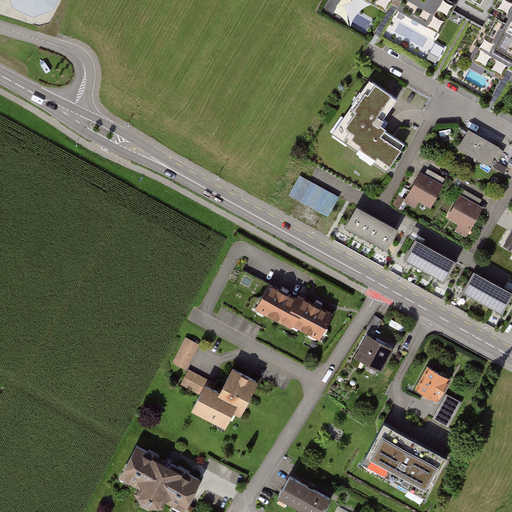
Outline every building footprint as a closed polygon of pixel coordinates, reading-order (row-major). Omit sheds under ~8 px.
[(10,0),(14,9),(34,17),(54,10),(58,0),(10,0)] [(341,0),(329,0),(325,8),(334,13),(341,0)] [(364,0),(438,42),(462,0),(364,0)] [(511,0),(504,0),(471,59),(511,82),(511,0)] [(440,57),(430,53),(427,58),(437,63),(440,57)] [(375,160),(387,168),(405,144),(384,129),(387,124),(382,121),(397,99),(373,82),(364,94),(368,96),(343,132),(378,156),(375,160)] [(469,131),(460,147),(489,164),(499,147),(469,131)] [(421,175),(410,194),(430,205),(445,178),(432,171),(428,178),(421,175)] [(338,196),(301,176),(290,195),(328,215),(338,196)] [(478,197),(462,188),(457,196),(461,198),(450,216),(469,227),(480,208),(474,205),(478,197)] [(399,227),(357,204),(345,226),(387,249),(399,227)] [(446,281),(457,259),(416,237),(404,258),(446,281)] [(262,297),(270,283),(243,270),(236,283),(262,297)] [(484,276),(474,270),(462,292),(492,308),(498,298),(478,287),(484,276)] [(511,296),(511,291),(484,276),(478,287),(498,298),(492,308),(502,314),(511,296)] [(262,297),(257,308),(291,326),(292,323),(319,337),(331,313),(298,296),(297,298),(287,293),(288,289),(282,286),(280,289),(270,283),(262,297)] [(374,316),(366,330),(373,335),(382,321),(374,316)] [(375,342),(369,338),(359,356),(357,355),(352,364),(356,366),(361,357),(380,367),(390,350),(383,346),(386,342),(377,337),(375,342)] [(198,344),(186,338),(173,362),(186,369),(198,344)] [(451,377),(429,366),(417,391),(439,401),(451,377)] [(223,389),(188,370),(180,384),(198,394),(191,408),(227,427),(235,411),(241,414),(259,381),(234,368),(223,389)] [(460,402),(447,396),(435,419),(448,426),(460,402)] [(443,458),(383,426),(365,460),(426,491),(443,458)] [(185,506),(199,479),(188,473),(187,476),(178,471),(179,468),(172,464),(171,466),(164,463),(165,460),(158,457),(157,460),(147,455),(148,453),(138,447),(124,473),(132,477),(130,480),(139,485),(142,483),(145,487),(137,492),(143,501),(146,498),(151,501),(151,506),(162,505),(162,496),(166,496),(166,499),(176,504),(177,501),(185,506)] [(290,476),(279,496),(308,511),(323,511),(331,498),(290,476)]
